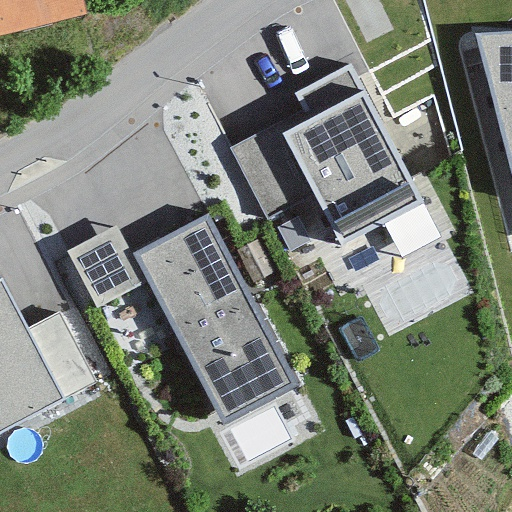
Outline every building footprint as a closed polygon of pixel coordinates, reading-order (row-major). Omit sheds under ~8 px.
[(0,0),(0,34),(75,19),(70,0),(0,0)] [(511,44),(484,47),(511,155),(511,44)] [(408,201),(363,113),(294,148),(340,236),(408,201)] [(288,393),(204,232),(144,263),(227,424),(288,393)] [(0,436),(58,406),(0,295),(0,436)]
